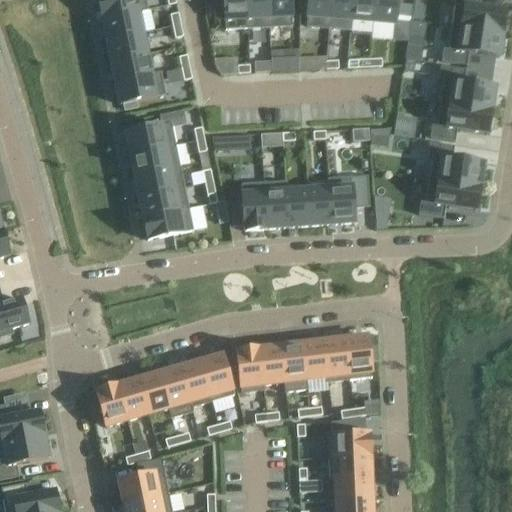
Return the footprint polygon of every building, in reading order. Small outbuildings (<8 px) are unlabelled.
[(144,0),(97,0),(102,22),(147,12),(144,0)] [(174,0),(166,0),(168,8),(176,7),(174,0)] [(246,0),(223,0),(225,33),(248,32),(246,0)] [(267,0),(246,0),(248,32),(269,31),(267,0)] [(290,0),(267,0),(269,31),(291,30),(290,0)] [(308,0),(306,30),(330,32),(332,0),(308,0)] [(332,0),(330,32),(351,34),(352,24),(354,0),(332,0)] [(351,34),(351,36),(373,38),(374,26),(376,0),(354,0),(352,24),(351,34)] [(376,0),(374,26),(395,28),(397,0),(376,0)] [(450,0),(450,5),(455,6),(451,28),(502,36),(506,13),(475,9),(476,0),(450,0)] [(413,11),(411,21),(422,23),(424,13),(413,11)] [(147,12),(102,22),(106,43),(142,35),(138,15),(148,13),(147,12)] [(178,16),(170,18),(172,29),(180,28),(178,16)] [(180,28),(172,29),(175,41),(183,40),(180,28)] [(443,52),(441,65),(466,69),(468,56),(499,60),(502,36),(451,28),(448,53),(443,52)] [(142,35),(106,43),(110,64),(147,56),(142,35)] [(279,54),(271,54),(271,75),(298,74),(298,61),(279,62),(279,54)] [(147,56),(110,64),(115,85),(160,76),(160,75),(151,77),(147,56)] [(186,58),(178,60),(181,72),(189,70),(186,58)] [(404,74),(420,78),(424,64),(408,59),(404,74)] [(369,62),(357,63),(357,71),(369,71),(369,62)] [(381,62),(369,62),(369,71),(381,70),(381,62)] [(269,64),(254,65),(254,76),(270,75),(269,64)] [(338,64),(325,65),(326,73),(338,72),(338,64)] [(249,68),(237,69),(237,77),(250,77),(250,76),(249,68)] [(440,69),(438,82),(443,83),(440,106),(491,113),(494,90),(464,85),(465,73),(440,69)] [(189,70),(181,72),(183,84),(191,82),(189,70)] [(160,76),(115,85),(119,107),(123,107),(125,113),(136,110),(135,104),(165,98),(160,76)] [(431,128),(430,141),(455,145),(457,132),(487,137),(491,113),(440,106),(436,129),(431,128)] [(396,118),(395,128),(405,129),(406,120),(396,118)] [(171,126),(125,136),(130,157),(175,148),(171,126)] [(201,131),(193,132),(196,144),(204,142),(201,131)] [(368,132),(352,133),(352,145),(369,144),(368,132)] [(325,134),(313,135),(313,143),(325,143),(325,134)] [(294,136),(282,137),(282,145),(294,144),(294,136)] [(282,137),(268,137),(268,149),(282,148),(282,137)] [(230,140),(217,141),(217,154),(230,153),(230,140)] [(204,142),(196,144),(198,156),(206,154),(204,142)] [(429,146),(427,159),(432,159),(428,182),(480,190),(483,166),(452,162),(454,149),(429,146)] [(175,148),(130,157),(134,178),(180,169),(175,148)] [(180,169),(134,178),(138,200),(184,190),(180,169)] [(210,173),(202,174),(204,186),(212,185),(210,173)] [(351,180),(328,182),(331,228),(354,227),(353,212),(369,211),(367,179),(351,180)] [(327,191),(307,193),(309,230),(331,228),(328,182),(327,182),(327,191)] [(420,205),(418,218),(443,222),(445,209),(476,213),(480,190),(428,182),(425,205),(420,205)] [(286,184),(285,185),(288,231),(309,230),(307,193),(287,194),(286,184)] [(212,185),(204,186),(207,198),(215,197),(212,185)] [(285,185),(263,186),(266,233),(288,231),(285,185)] [(263,186),(241,188),(244,234),(266,233),(263,186)] [(184,190),(138,200),(143,221),(188,211),(184,190)] [(217,207),(215,207),(219,227),(221,226),(227,225),(223,205),(217,207)] [(188,211),(143,221),(147,243),(193,234),(188,211)] [(374,220),(375,232),(386,231),(387,220),(374,220)] [(2,233),(0,233),(0,261),(9,259),(2,233)] [(0,340),(13,337),(12,332),(28,328),(21,302),(4,307),(0,293),(0,340)] [(367,339),(344,342),(349,384),(371,381),(370,365),(368,350),(367,339)] [(327,386),(349,384),(344,342),(323,345),(327,381),(326,381),(327,386)] [(327,381),(323,345),(301,347),(306,384),(307,384),(326,381),(327,381)] [(284,386),(283,386),(284,396),(308,393),(307,384),(306,384),(301,347),(280,350),(284,386)] [(377,365),(376,349),(368,350),(370,365),(377,365)] [(280,350),(258,352),(263,389),(264,389),(283,386),(284,386),(280,350)] [(264,389),(263,389),(258,352),(236,355),(241,396),(264,393),(264,389)] [(201,365),(212,405),(233,399),(222,358),(201,365)] [(191,411),(192,411),(212,405),(201,365),(180,370),(191,411)] [(191,411),(180,370),(159,376),(169,412),(168,412),(170,422),(193,415),(192,411),(191,411)] [(159,376),(138,382),(149,418),(168,412),(169,412),(159,376)] [(128,424),(149,418),(138,382),(118,388),(128,424)] [(106,430),(128,424),(118,388),(95,395),(106,430)] [(0,445),(44,437),(39,414),(7,420),(4,408),(0,408),(0,445)] [(309,412),(310,420),(322,418),(321,410),(309,412)] [(365,419),(364,411),(352,413),(353,421),(365,419)] [(310,420),(309,412),(297,413),(298,421),(310,420)] [(340,414),(341,422),(353,421),(352,413),(340,414)] [(266,417),(267,425),(279,424),(278,416),(266,417)] [(267,425),(266,417),(254,418),(255,426),(267,425)] [(330,438),(327,439),(328,461),(370,459),(369,437),(365,437),(364,421),(331,425),(330,425),(330,438)] [(229,425),(219,428),(221,434),(221,435),(232,432),(229,425)] [(208,439),(221,435),(221,434),(219,428),(206,431),(208,439)] [(304,428),(296,428),(297,440),(305,440),(304,428)] [(177,439),(179,447),(190,444),(188,436),(177,439)] [(44,437),(0,445),(0,461),(2,469),(0,469),(0,483),(18,480),(16,467),(48,461),(44,437)] [(179,447),(177,439),(165,443),(167,450),(179,447)] [(140,465),(150,462),(148,454),(137,457),(140,465)] [(140,465),(137,457),(125,461),(127,468),(140,465)] [(329,484),(334,484),(334,483),(371,481),(370,459),(328,461),(329,484)] [(139,479),(118,484),(123,506),(168,496),(161,462),(136,467),(139,479)] [(298,472),(299,484),(307,484),(306,472),(298,472)] [(334,483),(334,484),(335,504),(372,503),(371,481),(334,483)] [(307,484),(299,484),(299,496),(307,496),(307,484)] [(28,499),(25,486),(1,491),(4,511),(58,511),(55,493),(41,496),(28,499)] [(168,496),(123,506),(123,511),(171,511),(169,499),(168,496)] [(207,510),(215,510),(214,497),(206,498),(207,510)] [(335,504),(335,511),(372,511),(372,503),(335,504)]
